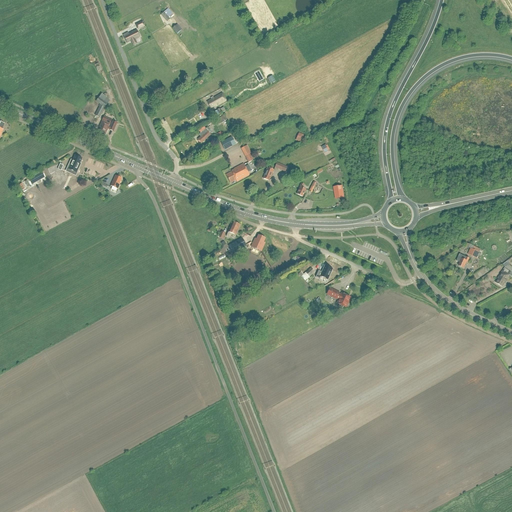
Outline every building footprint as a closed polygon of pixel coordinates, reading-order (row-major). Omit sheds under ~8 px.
[(172,19),(176,15),(170,8),(165,12),(172,19)] [(164,13),(161,16),(167,23),(170,20),(164,13)] [(143,21),(135,25),(138,30),(144,26),(143,24),(144,23),(143,21)] [(177,25),(172,29),(177,35),(182,30),(177,25)] [(123,36),(127,44),(131,42),(133,46),(137,44),(135,40),(140,37),(137,30),(128,35),(128,34),(123,36)] [(211,100),(207,102),(210,109),(216,105),(217,107),(226,101),(222,93),(213,98),(213,97),(211,98),(211,100)] [(104,108),(109,101),(102,95),(97,102),(104,108)] [(99,118),(104,110),(99,107),(94,116),(99,118)] [(222,108),(216,111),(211,113),(213,118),(224,111),(222,108)] [(215,120),(218,125),(227,120),(225,116),(224,116),(224,115),(215,120)] [(100,128),(98,133),(103,135),(104,134),(105,134),(108,129),(109,129),(109,130),(113,132),(117,123),(113,121),(110,128),(108,127),(112,120),(104,117),(99,128),(100,128)] [(201,137),(198,140),(201,144),(210,135),(203,127),(198,132),(200,134),(199,135),(201,137)] [(295,141),(301,143),(304,135),(298,133),(295,141)] [(225,150),(235,144),(232,137),(221,143),(225,150)] [(241,149),(245,157),(250,154),(251,154),(247,146),(241,149)] [(253,161),(250,154),(245,157),(248,163),(253,161)] [(76,173),(79,168),(78,167),(79,164),(81,159),(75,156),(73,161),(72,161),(72,162),(71,161),(67,169),(76,173)] [(282,171),(285,172),(287,167),(284,166),(277,163),(274,168),(282,171)] [(249,176),(248,173),(251,171),(248,166),(245,167),(243,165),(231,172),(232,173),(226,176),(231,184),(236,181),(237,182),(249,176)] [(264,176),(263,179),(268,181),(269,178),(270,179),(274,170),(267,168),(264,176)] [(45,177),(42,172),(28,180),(31,185),(45,177)] [(119,185),(121,179),(115,176),(111,186),(115,188),(115,189),(117,190),(119,185)] [(317,184),(314,182),(309,192),(312,193),(317,184)] [(300,188),(297,195),(302,197),(306,190),(302,188),(304,185),(301,184),(299,187),(300,188)] [(343,198),(342,186),(334,187),(336,199),(343,198)] [(226,237),(230,238),(230,237),(234,239),(240,225),(233,222),(226,237)] [(254,241),(251,247),(259,251),(263,242),(265,239),(258,236),(257,240),(256,242),(254,241)] [(241,248),(238,241),(229,247),(232,253),(241,248)] [(468,255),(477,259),(480,252),(479,252),(480,249),(469,244),(468,247),(470,249),(468,255)] [(460,263),(459,266),(464,269),(466,263),(467,263),(470,258),(459,254),(456,261),(460,263)] [(511,267),(509,265),(506,268),(505,267),(503,271),(496,283),(502,287),(509,276),(511,277),(511,267)] [(315,277),(319,279),(320,277),(327,280),(332,269),(325,266),(322,273),(318,271),(315,277)] [(312,274),(314,272),(311,269),(303,275),(300,273),(299,274),(304,281),(309,277),(311,278),(313,276),(312,274)] [(337,304),(339,305),(338,307),(342,309),(343,307),(346,308),(346,307),(347,308),(348,307),(349,305),(349,304),(348,304),(350,298),(342,294),(341,295),(338,294),(339,293),(330,289),(327,295),(336,299),(337,298),(339,299),(337,304)]
